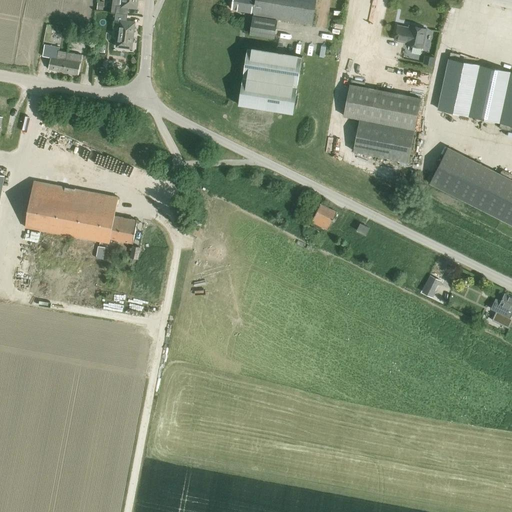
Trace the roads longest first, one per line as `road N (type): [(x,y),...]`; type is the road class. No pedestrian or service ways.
road 1 (unclassified): [(511,285),(143,101)]
road 2 (track): [(127,511),(179,239),(168,183)]
road 3 (unclassified): [(143,101),(0,75)]
